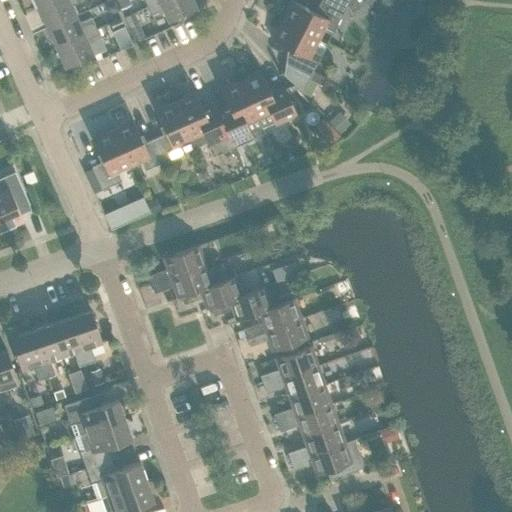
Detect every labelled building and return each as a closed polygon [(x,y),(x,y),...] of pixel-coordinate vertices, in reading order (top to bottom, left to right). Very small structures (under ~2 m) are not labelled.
[(34,0),(38,8),(57,0),(34,0)] [(47,28),(75,15),(71,4),(80,0),(57,0),(38,8),(47,28)] [(128,0),(116,0),(120,8),(130,4),(128,0)] [(192,0),(160,0),(146,6),(150,14),(157,11),(158,13),(163,11),(167,20),(196,8),(192,0)] [(281,20),(318,39),(324,27),(332,31),(342,12),(347,0),(319,0),(320,1),(314,12),(291,0),(281,20)] [(384,17),(389,0),(369,0),(366,11),(384,17)] [(134,12),(123,16),(129,29),(139,24),(134,12)] [(55,47),(96,29),(90,16),(78,22),(75,15),(47,28),(55,47)] [(281,20),(271,40),(287,48),(283,73),(301,91),(308,78),(321,84),(324,77),(312,71),(321,55),(313,50),(318,39),(281,20)] [(96,29),(55,47),(64,67),(93,54),(88,43),(100,37),(96,29)] [(126,32),(114,37),(120,49),(132,44),(126,32)] [(240,80),(261,126),(273,121),(274,124),(296,115),(284,88),(271,94),(260,71),(240,80)] [(249,131),(261,126),(240,80),(220,89),(230,112),(219,117),(228,137),(232,147),(252,138),(249,131)] [(219,117),(216,110),(205,115),(194,92),(174,101),(195,147),(207,141),(208,145),(210,144),(215,155),(232,147),(228,137),(219,117)] [(183,152),(195,147),(174,101),(154,110),(165,133),(154,138),(164,161),(183,152)] [(338,134),(349,123),(338,111),(327,122),(338,134)] [(316,127),(313,130),(327,145),(330,141),(331,142),(339,135),(338,134),(327,122),(323,118),(315,125),(316,127)] [(164,161),(154,138),(142,143),(132,120),(112,129),(129,166),(140,161),(144,170),(164,161)] [(117,172),(129,166),(112,129),(92,138),(102,161),(91,166),(101,189),(121,180),(117,172)] [(27,184),(36,180),(32,170),(22,175),(27,184)] [(0,190),(0,221),(3,229),(23,220),(17,208),(28,203),(14,173),(3,178),(7,187),(0,190)] [(156,198),(146,202),(151,214),(161,209),(156,198)] [(151,284),(205,264),(198,245),(162,257),(166,269),(148,275),(151,284)] [(212,284),(212,283),(205,264),(151,284),(154,292),(172,286),(176,297),(180,295),(212,284)] [(242,295),(241,294),(234,275),(212,283),(212,284),(180,295),(183,304),(202,297),(206,308),(210,307),(210,306),(242,295)] [(271,306),(264,286),(241,294),(242,295),(210,306),(210,307),(212,315),(231,308),(235,319),(258,312),(257,311),(271,306)] [(291,291),(279,295),(281,302),(294,298),(291,291)] [(246,337),(300,317),(294,298),(281,302),(271,306),(257,311),(258,312),(261,322),(243,328),(246,337)] [(70,317),(86,363),(94,360),(89,346),(101,342),(90,310),(70,317)] [(78,366),(86,363),(70,317),(50,324),(61,356),(73,352),(78,366)] [(300,317),(246,337),(249,345),(267,339),(271,350),(307,337),(300,317)] [(49,360),(61,356),(50,324),(30,331),(46,377),(54,374),(49,360)] [(38,380),(46,377),(30,331),(9,338),(21,370),(33,366),(38,380)] [(262,384),(317,365),(310,345),(274,357),(278,369),(259,375),(262,384)] [(0,351),(0,399),(1,403),(9,400),(4,386),(17,382),(6,349),(0,351)] [(288,397),(324,384),(317,365),(262,384),(265,393),(284,386),(288,397)] [(93,386),(103,382),(98,368),(88,371),(93,386)] [(83,380),(71,384),(75,392),(86,388),(83,380)] [(276,422),(331,403),(324,384),(288,397),(292,407),(273,414),(276,422)] [(62,389),(52,392),(55,399),(64,396),(62,389)] [(30,398),(28,398),(32,407),(33,407),(43,403),(40,394),(30,398)] [(74,436),(124,419),(117,399),(92,408),(88,396),(63,405),(74,436)] [(301,435),(338,422),(331,403),(276,422),(279,431),(298,424),(301,435)] [(39,426),(51,422),(47,408),(34,413),(39,426)] [(85,467),(110,459),(106,447),(131,438),(124,419),(74,436),(85,467)] [(344,442),(338,422),(301,435),(305,446),(287,452),(290,461),(344,442)] [(31,423),(15,428),(18,440),(35,434),(31,423)] [(394,426),(383,430),(385,438),(397,434),(394,426)] [(344,442),(290,461),(293,470),(311,463),(315,474),(333,468),(336,476),(360,467),(362,463),(353,438),(344,442)] [(96,498),(146,481),(139,461),(114,470),(110,459),(85,467),(96,498)] [(66,466),(53,470),(54,472),(56,477),(59,476),(68,473),(66,466)] [(68,473),(59,476),(63,488),(65,487),(75,483),(71,472),(68,473)] [(146,481),(96,498),(100,511),(128,511),(128,509),(153,501),(146,481)]
